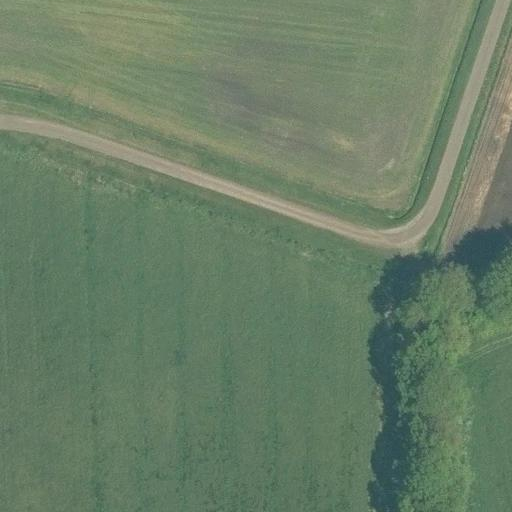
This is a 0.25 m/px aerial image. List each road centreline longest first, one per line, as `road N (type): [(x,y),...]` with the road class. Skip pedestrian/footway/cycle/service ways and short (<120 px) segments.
road 1 (unclassified): [(0,122),(403,242),(430,218),(504,0)]
road 2 (track): [(403,242),(396,511)]
